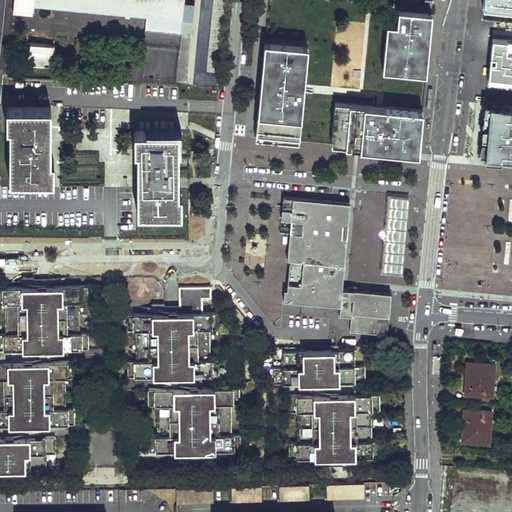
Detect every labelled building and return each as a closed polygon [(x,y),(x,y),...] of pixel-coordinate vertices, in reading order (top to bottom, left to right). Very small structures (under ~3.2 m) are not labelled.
[(184,2),(184,0),(14,0),(13,11),(34,13),(34,4),(147,15),(145,30),(188,34),(189,23),(182,22),(184,2)] [(189,23),(188,34),(192,35),(195,3),(184,2),(182,22),(189,23)] [(407,7),(399,6),(398,17),(406,17),(407,7)] [(433,9),(407,7),(406,17),(398,17),(398,21),(388,21),(384,67),(427,71),(431,28),(423,28),(424,15),(432,16),(433,9)] [(423,28),(431,28),(432,16),(424,15),(423,28)] [(511,25),(476,21),(470,61),(483,63),(486,40),(511,42),(511,25)] [(265,38),(262,78),(276,79),(275,88),(261,87),(256,135),(300,139),(309,42),(265,38)] [(52,65),(53,45),(31,43),(29,63),(52,65)] [(142,65),(132,65),(131,79),(141,80),(142,65)] [(276,79),(262,78),(261,87),(275,88),(276,79)] [(332,142),(370,146),(371,136),(380,137),(379,146),(419,150),(423,107),(336,99),(332,142)] [(511,103),(486,100),(484,117),(488,117),(487,121),(484,121),(481,155),(511,157),(511,103)] [(7,125),(10,125),(9,178),(53,178),(53,159),(49,159),(48,159),(48,142),(45,142),(45,134),(48,134),(48,125),(50,125),(50,106),(6,105),(7,125)] [(177,120),(136,120),(136,130),(177,130),(177,120)] [(134,149),(137,149),(137,211),(181,211),(181,191),(178,191),(176,191),(176,165),(170,166),(170,157),(176,158),(176,149),(178,149),(178,130),(177,130),(136,130),(134,130),(134,149)] [(371,136),(370,146),(379,146),(380,137),(371,136)] [(402,272),(410,195),(388,193),(381,270),(402,272)] [(349,202),(283,195),(281,218),(302,220),(301,232),(289,231),(287,258),(302,260),(302,262),(289,261),(287,288),(284,288),(283,299),(340,304),(339,315),(351,316),(350,330),(376,332),(378,319),(388,319),(389,306),(391,292),(341,287),(349,202)] [(249,234),(249,250),(269,250),(268,234),(249,234)] [(52,346),(89,345),(89,330),(79,329),(79,299),(89,298),(89,283),(57,283),(35,283),(35,275),(23,275),(23,284),(0,284),(0,298),(7,299),(6,330),(0,330),(0,347),(1,347),(1,355),(3,356),(8,357),(8,347),(52,346)] [(35,283),(57,283),(57,275),(35,275),(35,283)] [(198,370),(218,369),(218,355),(210,355),(210,323),(219,323),(219,308),(204,308),(204,292),(211,292),(212,283),(182,283),(180,309),(167,309),(167,301),(154,301),(153,309),(130,310),(130,323),(138,324),(138,357),(130,357),(130,372),(165,371),(198,370)] [(388,319),(378,319),(376,332),(387,333),(388,319)] [(352,380),(387,379),(386,362),(378,362),(378,349),(354,349),(354,344),(347,344),(347,349),(327,350),(280,350),(280,365),(273,365),(273,381),(308,380),(352,380)] [(8,360),(53,359),(52,346),(8,347),(8,357),(8,360)] [(0,423),(34,424),(71,424),(72,408),(64,408),(64,374),(72,374),(72,359),(53,359),(8,360),(0,359),(0,423)] [(495,363),(468,361),(466,392),(493,394),(495,363)] [(165,383),(198,383),(198,370),(165,371),(165,383)] [(308,395),(352,395),(352,380),(308,380),(308,395)] [(213,450),(237,450),(237,434),(229,434),(229,397),(238,397),(238,382),(198,383),(165,383),(149,383),(149,399),(157,399),(157,436),(149,436),(149,451),(185,451),(199,450),(199,460),(212,459),(213,450)] [(354,458),(378,457),(378,441),(369,442),(369,411),(378,411),(377,394),(352,395),(308,395),(287,395),(288,412),(296,412),(296,443),(289,442),(288,458),(324,458),(340,458),(340,466),(340,469),(353,468),(354,458)] [(492,409),(465,407),(462,440),(489,442),(492,409)] [(0,431),(0,437),(34,437),(34,424),(0,423),(0,431)] [(43,453),(51,453),(50,437),(34,437),(0,437),(0,468),(42,468),(43,453)] [(185,460),(199,460),(199,450),(185,451),(185,460)] [(325,466),(340,466),(340,458),(324,458),(325,466)] [(326,499),(365,499),(364,484),(326,484),(326,499)] [(471,499),(484,499),(485,484),(471,484),(471,499)] [(487,500),(499,501),(501,486),(488,484),(487,500)] [(280,500),(309,500),(308,485),(292,485),(279,485),(280,500)] [(232,501),(261,501),(262,486),(232,486),(232,501)] [(176,502),(213,502),(213,487),(176,487),(176,502)]
